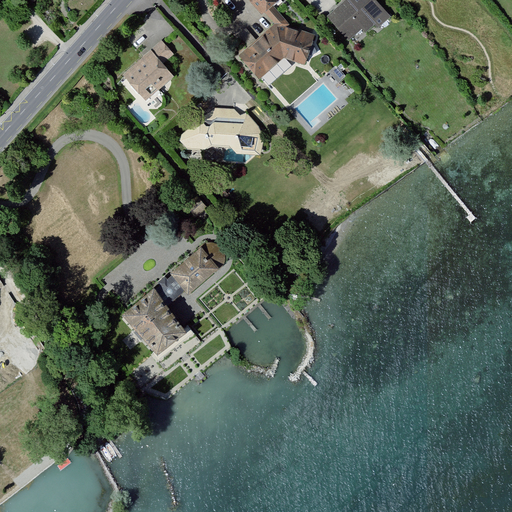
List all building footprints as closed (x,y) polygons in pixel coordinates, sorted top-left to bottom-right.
[(246,0),(262,16),(263,15),(274,27),(238,60),(258,81),(282,59),(305,68),(313,38),(289,30),(269,9),(279,0),(246,0)] [(344,0),(347,2),(326,19),(347,43),(360,32),(364,36),(372,28),(375,32),(389,20),(371,0),(344,0)] [(160,43),(123,77),(144,101),(172,77),(162,66),(172,57),(160,43)] [(181,137),(179,143),(187,152),(204,153),(212,147),(228,148),(236,156),(251,157),(259,157),(262,142),(259,142),(259,132),(245,117),(240,119),(233,113),(214,112),(199,121),(181,137)] [(200,249),(169,274),(171,277),(183,292),(186,296),(218,270),(200,249)] [(158,287),(153,292),(165,306),(183,292),(171,277),(166,281),(164,278),(156,285),(158,287)] [(122,315),(157,356),(184,333),(165,306),(153,292),(152,290),(122,315)]
